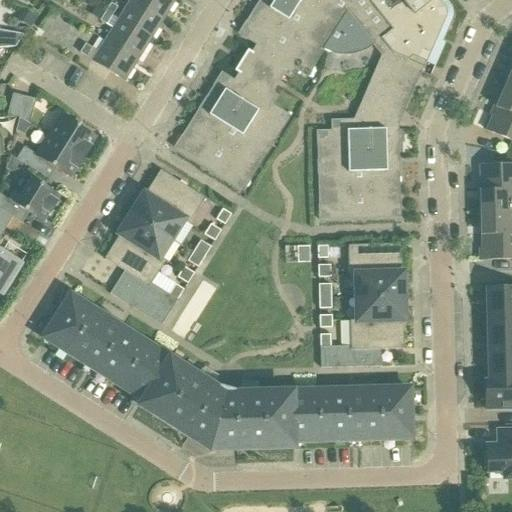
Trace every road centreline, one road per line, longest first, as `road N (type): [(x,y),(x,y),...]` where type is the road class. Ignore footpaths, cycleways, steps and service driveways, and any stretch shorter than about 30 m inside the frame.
road 1 (residential): [(0,355),(200,481),(446,476),(437,129),(480,29),(511,0)]
road 2 (residential): [(0,350),(134,136)]
road 3 (residential): [(134,136),(218,0)]
road 4 (residential): [(13,61),(134,136)]
